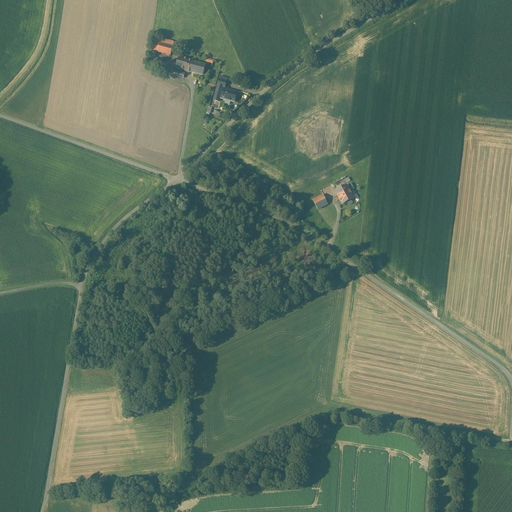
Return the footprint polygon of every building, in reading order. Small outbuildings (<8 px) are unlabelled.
[(154,36),(151,48),(172,53),(176,39),(169,37),(168,42),(162,40),(163,38),(154,36)] [(189,59),(179,56),(173,76),(184,79),(186,71),(191,73),(191,72),(203,75),(205,65),(189,61),(189,59)] [(227,79),(220,77),(218,86),(224,88),(226,82),(226,81),(227,80),(227,79)] [(236,93),(224,90),(221,99),(234,103),(236,93)] [(325,170),(315,175),(321,186),(331,181),(325,170)] [(349,181),(336,187),(344,202),(357,195),(349,181)] [(331,204),(324,192),(315,197),(321,209),(331,204)]
